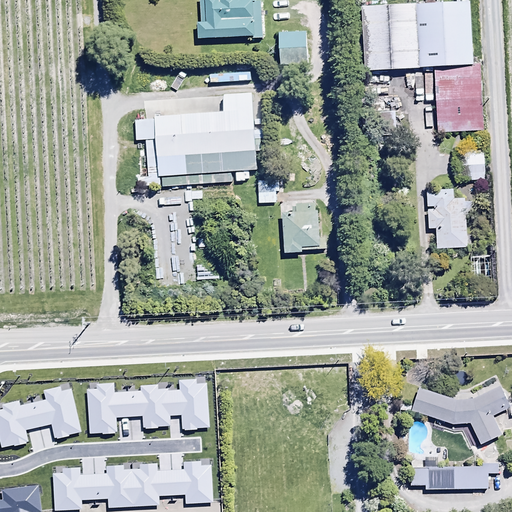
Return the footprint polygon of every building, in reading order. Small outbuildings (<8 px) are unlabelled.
[(198,23),(199,40),(254,38),(254,40),(262,39),(261,3),(256,3),(255,0),(200,0),(201,23),(198,23)] [(432,67),(472,64),(468,0),(455,0),(456,3),(359,9),(363,71),(432,67)] [(278,35),(281,67),(308,65),(306,33),(278,35)] [(472,64),(432,67),(436,133),(482,131),(478,64),(472,64)] [(222,96),(223,114),(152,117),(152,120),(134,121),(135,142),(146,142),(148,178),(137,178),(137,188),(162,186),(162,188),(228,184),(228,174),(254,172),(253,152),(260,152),(259,141),(264,141),(263,131),(252,132),(252,126),(261,126),(260,113),(251,114),(250,94),(222,96)] [(373,111),(374,137),(394,137),(394,113),(383,113),(383,104),(372,104),(372,111),(373,111)] [(453,151),(453,181),(483,181),(482,151),(453,151)] [(274,181),(257,182),(258,205),(276,204),(274,181)] [(435,230),(436,249),(465,248),(463,190),(425,191),(427,230),(435,230)] [(295,212),(280,213),(283,254),(300,253),(299,248),(318,247),(316,213),(313,213),(313,204),(294,205),(295,212)] [(488,257),(470,259),(471,285),(490,284),(488,257)] [(410,411),(452,425),(468,424),(480,446),(501,435),(492,417),(510,408),(498,386),(472,400),(453,401),(418,389),(410,411)] [(424,486),(424,490),(486,489),(485,475),(497,474),(497,463),(481,464),(481,467),(457,468),(457,461),(447,461),(447,468),(437,468),(437,457),(423,458),(423,468),(409,468),(409,486),(424,486)]
